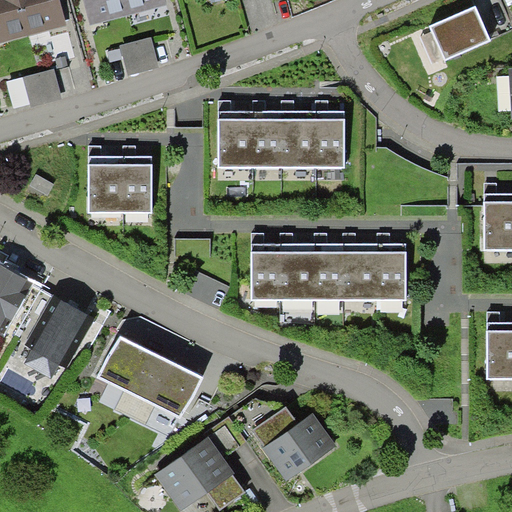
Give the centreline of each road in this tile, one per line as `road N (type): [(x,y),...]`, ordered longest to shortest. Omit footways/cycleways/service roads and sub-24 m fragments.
road 1 (residential): [(425,477),(409,429),(373,390),(261,348),(0,219)]
road 2 (residential): [(0,132),(335,20)]
road 3 (residential): [(511,148),(451,142),(401,112),(352,57),(335,20)]
